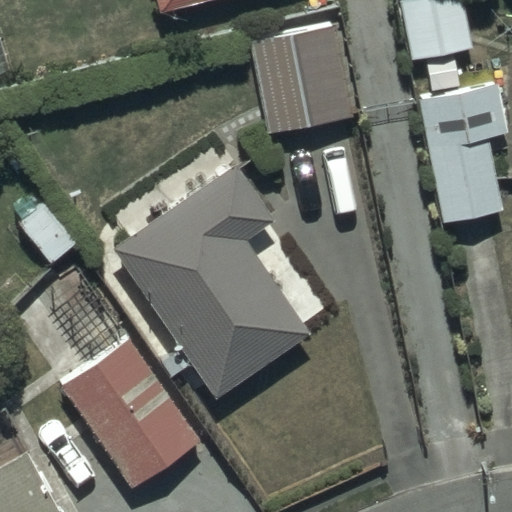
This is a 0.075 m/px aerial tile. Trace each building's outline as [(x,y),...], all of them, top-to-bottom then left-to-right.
[(419,95),(412,96),(437,218),(498,205),(483,133),(501,129),(491,78),(456,86),(449,49),(467,45),(457,0),(394,0),(406,56),(410,55),(419,95)] [(330,20),(243,37),(262,131),(348,114),(330,20)] [(228,158),(106,242),(209,392),(302,328),(238,236),(268,215),(228,158)] [(47,200),(18,220),(43,257),(73,237),(47,200)] [(126,333),(57,379),(124,480),(193,434),(126,333)] [(0,457),(0,511),(57,511),(21,446),(0,457)]
